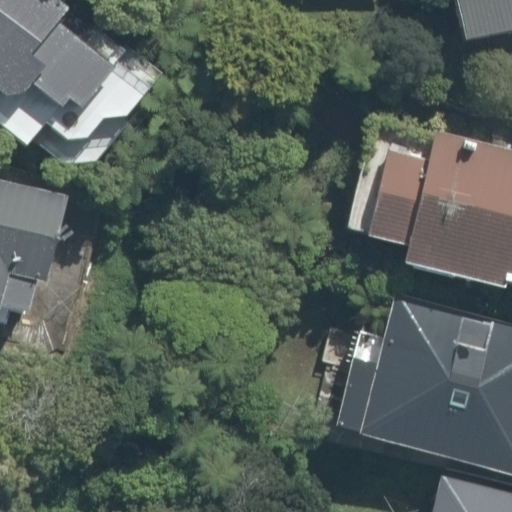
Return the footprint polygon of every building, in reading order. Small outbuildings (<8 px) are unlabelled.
[(165,75),(64,0),(0,0),(0,84),(71,158),(110,164),(165,75)] [(511,31),(511,0),(468,0),(478,38),(511,31)] [(511,140),(406,116),(373,252),(511,284),(511,140)] [(75,190),(0,173),(0,302),(37,311),(75,190)] [(511,311),(388,283),(353,429),(511,465),(511,311)] [(511,511),(511,484),(449,472),(440,511),(511,511)]
